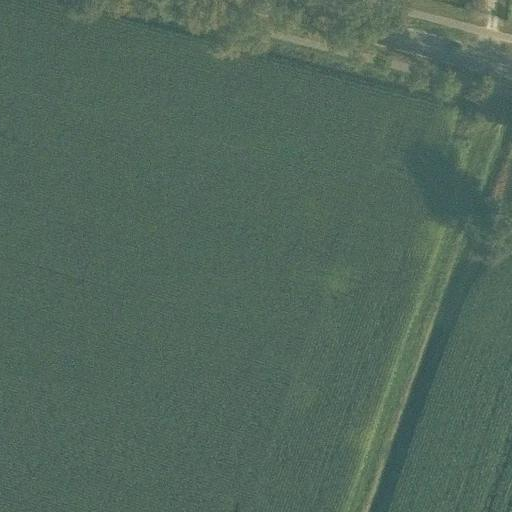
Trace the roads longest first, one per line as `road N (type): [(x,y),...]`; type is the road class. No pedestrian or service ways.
road 1 (track): [(358,511),(501,94)]
road 2 (secondary): [(511,70),(239,0)]
